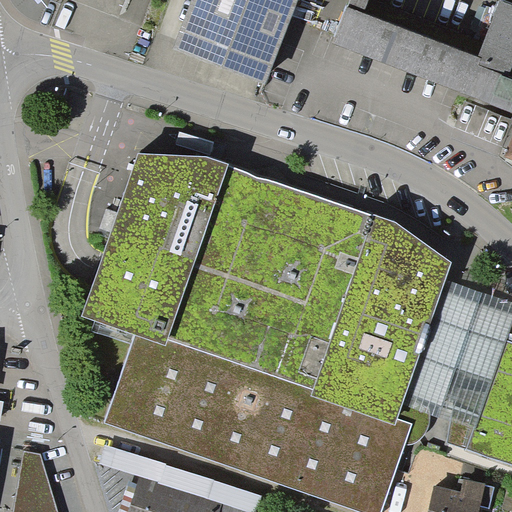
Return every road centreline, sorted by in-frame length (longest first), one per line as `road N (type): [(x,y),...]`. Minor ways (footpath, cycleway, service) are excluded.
road 1 (residential): [(0,53),(30,53),(240,107),(393,160),(511,243)]
road 2 (residential): [(89,511),(19,288)]
road 3 (residential): [(19,288),(0,137)]
